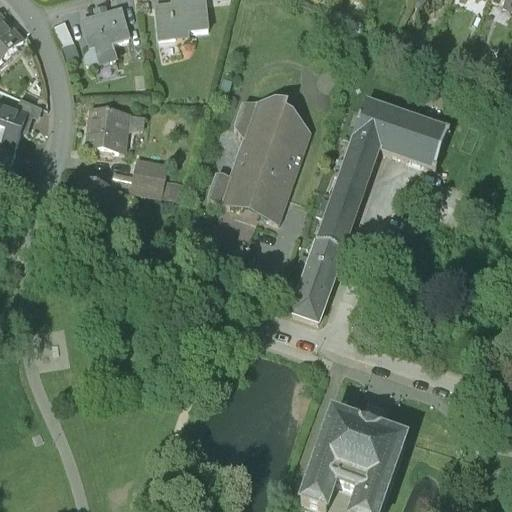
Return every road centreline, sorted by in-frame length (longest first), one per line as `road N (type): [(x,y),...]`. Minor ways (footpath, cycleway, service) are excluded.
road 1 (residential): [(511,407),(29,240)]
road 2 (residential): [(19,0),(42,25),(63,124),(29,240)]
